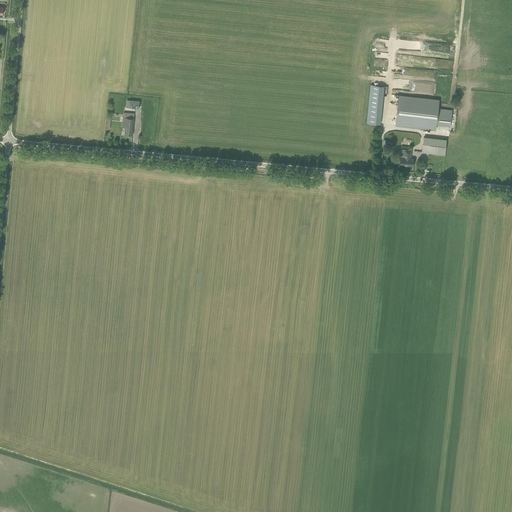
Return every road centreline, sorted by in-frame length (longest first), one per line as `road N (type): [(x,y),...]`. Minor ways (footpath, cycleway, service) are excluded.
road 1 (unclassified): [(511,188),(7,142)]
road 2 (unclassified): [(7,142),(22,0)]
